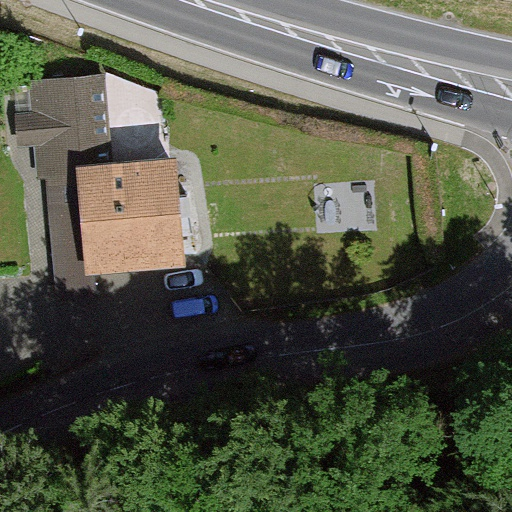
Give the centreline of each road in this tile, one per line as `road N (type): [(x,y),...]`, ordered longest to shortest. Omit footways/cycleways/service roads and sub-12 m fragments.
road 1 (tertiary): [(511,284),(418,334),(131,383),(0,437)]
road 2 (secondary): [(193,0),(511,90)]
